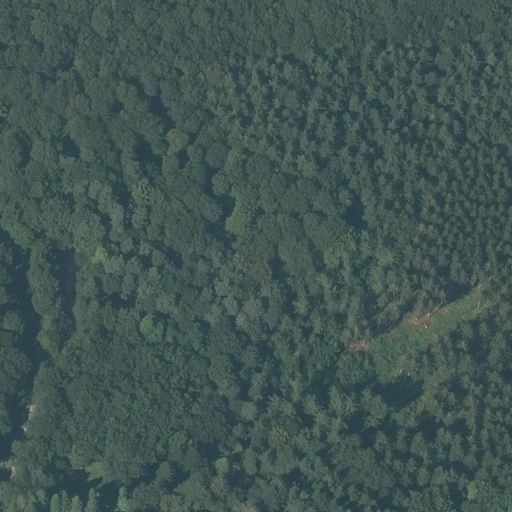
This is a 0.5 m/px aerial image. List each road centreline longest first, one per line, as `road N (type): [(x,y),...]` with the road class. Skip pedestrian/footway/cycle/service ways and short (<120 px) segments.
road 1 (track): [(351,0),(354,60),(339,149),(335,266),(221,387)]
road 2 (track): [(335,266),(267,221),(181,192),(112,99),(76,65),(0,17)]
road 3 (secondary): [(0,491),(35,349),(28,293),(0,233)]
